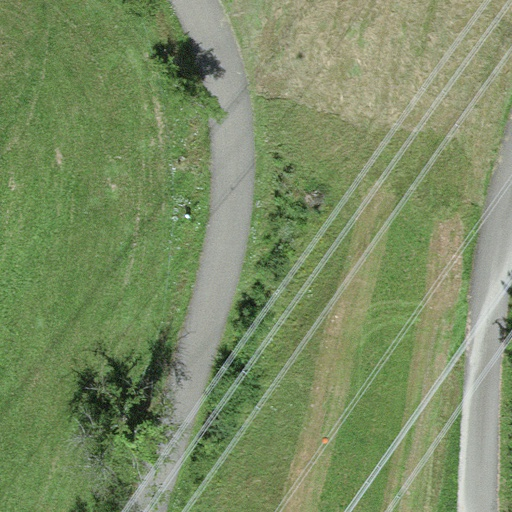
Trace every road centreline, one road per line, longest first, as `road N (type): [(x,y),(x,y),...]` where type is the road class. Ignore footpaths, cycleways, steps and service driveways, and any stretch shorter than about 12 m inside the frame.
road 1 (residential): [(145,511),(230,216),(231,132),(196,0)]
road 2 (residential): [(511,208),(472,511)]
